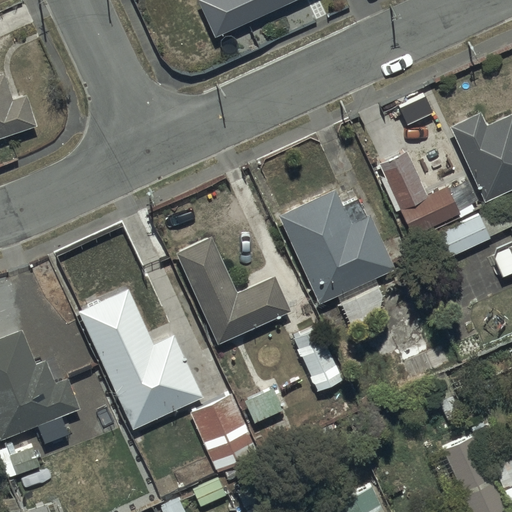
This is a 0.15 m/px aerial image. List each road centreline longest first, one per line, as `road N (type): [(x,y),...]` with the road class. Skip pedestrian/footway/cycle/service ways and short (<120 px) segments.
road 1 (residential): [(149,150),(495,0)]
road 2 (residential): [(149,150),(75,0)]
road 3 (residential): [(0,218),(149,150)]
